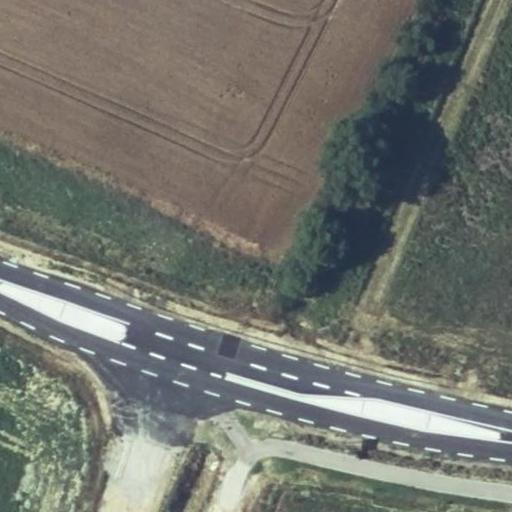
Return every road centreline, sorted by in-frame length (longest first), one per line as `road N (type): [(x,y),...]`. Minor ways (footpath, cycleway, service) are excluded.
road 1 (primary): [(178,376),(361,427),(511,452)]
road 2 (primary): [(511,424),(323,373)]
road 3 (primary): [(0,301),(178,376)]
road 4 (primary): [(323,373),(148,319)]
road 5 (primary): [(148,319),(0,269)]
road 6 (residential): [(323,373),(296,381),(217,361),(178,376)]
road 7 (unclassified): [(178,376),(129,511)]
